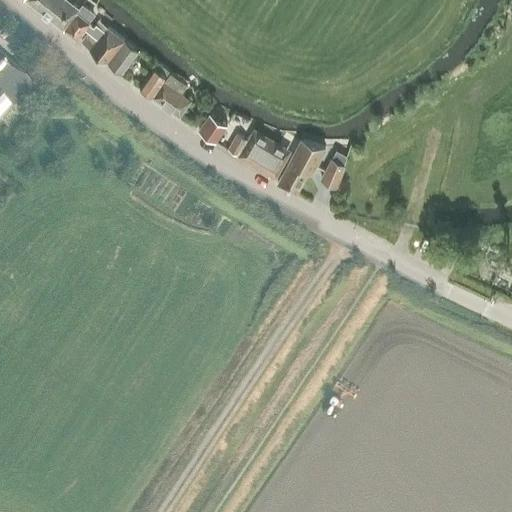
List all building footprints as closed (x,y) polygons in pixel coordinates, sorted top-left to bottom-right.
[(27,0),(64,28),(79,9),(67,0),(27,0)] [(83,4),(76,13),(64,29),(78,39),(90,23),(97,14),(83,4)] [(107,62),(125,40),(100,20),(82,42),(107,62)] [(122,73),(138,51),(125,42),(109,64),(122,73)] [(0,60),(0,123),(31,89),(0,60)] [(188,87),(173,75),(160,64),(140,87),(181,116),(192,101),(183,93),(188,87)] [(228,124),(211,112),(199,129),(216,141),(228,124)] [(238,134),(229,150),(239,156),(276,178),(292,151),(255,129),(249,140),(238,134)] [(278,183),(297,193),(312,166),(315,168),(326,147),(302,139),(278,183)] [(336,154),(325,173),(341,181),(348,160),(336,154)]
